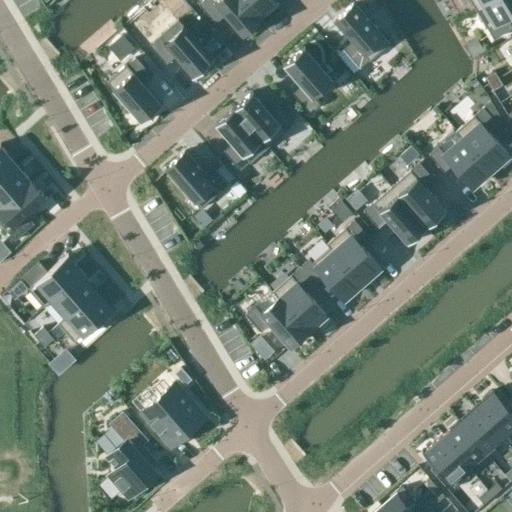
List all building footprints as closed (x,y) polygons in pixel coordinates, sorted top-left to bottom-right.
[(203,0),(198,4),(215,23),(224,15),(241,34),(259,19),(242,0),(203,0)] [(242,0),(259,19),(277,3),(274,0),(242,0)] [(469,0),(475,8),(488,0),(469,0)] [(511,0),(488,0),(475,8),(493,39),(511,27),(511,26),(506,17),(511,13),(511,0)] [(353,3),(334,20),(352,40),(343,48),(359,67),(368,59),(369,60),(389,43),(353,3)] [(159,36),(149,45),(166,64),(175,56),(192,75),(191,76),(192,77),(214,58),(213,58),(212,58),(184,26),(165,43),(159,36)] [(304,46),(282,64),(283,65),(284,65),(301,84),(292,92),(309,111),(319,103),(313,96),(332,80),(304,48),(305,47),(304,46)] [(126,64),(106,81),(141,120),(140,121),(140,122),(162,103),(161,102),(160,103),(143,84),(152,76),(136,57),(127,65),(126,64)] [(495,70),(484,77),(488,84),(499,77),(495,70)] [(499,77),(488,84),(492,90),(503,84),(499,77)] [(252,91),(233,107),(268,146),(286,131),(285,130),(294,122),(277,103),(268,111),(252,93),(253,92),(252,91)] [(483,106),(456,130),(490,169),(508,153),(489,132),(498,124),(483,106)] [(233,107),(215,124),(215,125),(216,124),(232,142),(223,150),(240,169),(249,161),(250,162),(268,146),(233,107)] [(438,146),(429,154),(444,171),(453,163),(472,185),(490,169),(456,130),(455,131),(453,129),(436,144),(438,146)] [(0,143),(0,142),(0,174),(15,162),(0,144),(1,144),(0,143)] [(184,150),(165,167),(200,208),(220,191),(219,190),(228,182),(212,163),(202,171),(184,150)] [(419,161),(391,186),(427,226),(445,210),(425,186),(434,178),(419,161)] [(15,162),(0,174),(0,205),(30,179),(23,171),(15,162)] [(30,179),(0,205),(0,223),(6,231),(7,231),(15,240),(34,223),(26,214),(46,197),(30,179)] [(237,181),(229,187),(238,198),(246,191),(237,181)] [(391,186),(363,210),(378,227),(387,219),(407,243),(426,226),(427,226),(391,186)] [(354,219),(327,242),(361,282),(379,266),(360,244),(369,236),(354,219)] [(309,258),(300,266),(315,283),(324,275),(343,297),(361,282),(327,242),(326,243),(329,247),(313,262),(309,258)] [(39,261),(20,278),(28,287),(28,288),(36,297),(43,306),(82,271),(67,255),(68,254),(68,253),(47,271),(39,261)] [(291,274),(273,290),(307,329),(325,313),(306,291),(315,283),(300,266),(291,274)] [(82,271),(43,306),(44,306),(51,300),(65,316),(58,322),(58,323),(97,288),(90,281),(82,271)] [(97,288),(58,323),(74,341),(113,307),(97,288)] [(255,305),(246,313),(261,331),(270,323),(289,345),(307,329),(273,290),(272,291),(278,298),(261,312),(255,305)] [(42,326),(33,334),(39,340),(48,332),(42,326)] [(48,332),(39,340),(44,346),(53,338),(48,332)] [(175,381),(141,411),(171,446),(205,416),(175,381)] [(511,412),(492,390),(475,405),(502,436),(511,427),(511,412)] [(475,405),(458,420),(485,451),(502,436),(475,405)] [(125,439),(107,455),(117,466),(109,473),(127,495),(141,483),(140,483),(155,471),(149,464),(154,460),(139,443),(146,437),(123,411),(110,422),(125,439)] [(458,420),(440,435),(468,466),(485,451),(458,420)] [(422,449),(421,450),(453,487),(454,486),(453,485),(471,470),(468,466),(440,435),(423,450),(422,449)] [(430,477),(424,482),(432,491),(438,486),(430,477)] [(498,481),(489,489),(494,495),(503,487),(498,481)] [(403,486),(372,511),(408,511),(411,510),(418,503),(403,486)] [(438,486),(432,491),(440,500),(446,495),(438,486)] [(489,489),(480,497),(485,503),(494,495),(489,489)]
